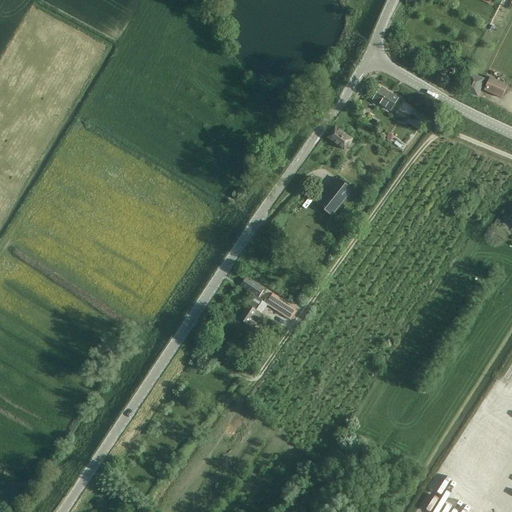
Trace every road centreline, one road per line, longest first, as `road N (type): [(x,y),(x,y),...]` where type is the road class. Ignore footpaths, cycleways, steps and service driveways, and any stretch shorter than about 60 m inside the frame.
road 1 (tertiary): [(61,511),(368,57)]
road 2 (track): [(440,128),(257,377),(240,374)]
road 3 (tertiary): [(511,133),(368,57)]
